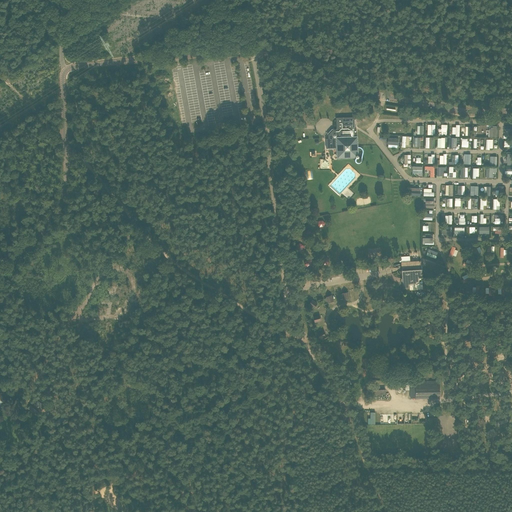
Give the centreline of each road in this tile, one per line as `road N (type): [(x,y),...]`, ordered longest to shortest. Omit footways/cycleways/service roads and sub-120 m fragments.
road 1 (unclassified): [(341,403),(303,340),(289,331),(251,50)]
road 2 (track): [(63,140),(161,255),(289,331)]
road 3 (unclassified): [(511,110),(382,95),(295,53),(251,50)]
road 4 (unclassified): [(0,282),(62,201),(65,70)]
road 5 (unclassified): [(65,70),(251,50)]
road 6 (track): [(511,469),(366,467)]
